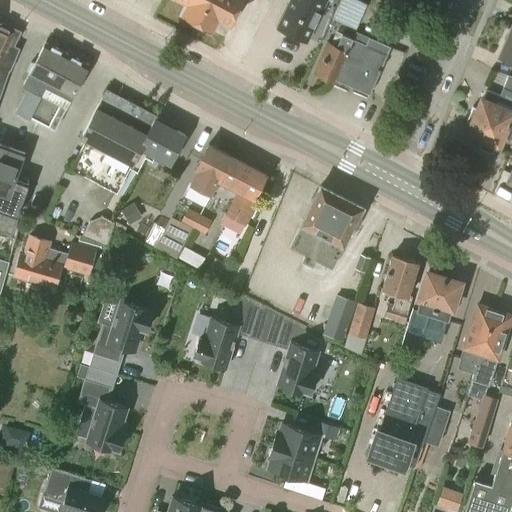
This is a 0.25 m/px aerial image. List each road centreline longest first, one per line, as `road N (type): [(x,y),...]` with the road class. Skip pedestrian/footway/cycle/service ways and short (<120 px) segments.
road 1 (primary): [(394,177),(50,0)]
road 2 (residential): [(150,458),(172,389),(249,413),(228,483)]
road 3 (residential): [(394,177),(470,0)]
road 4 (primary): [(511,243),(394,177)]
